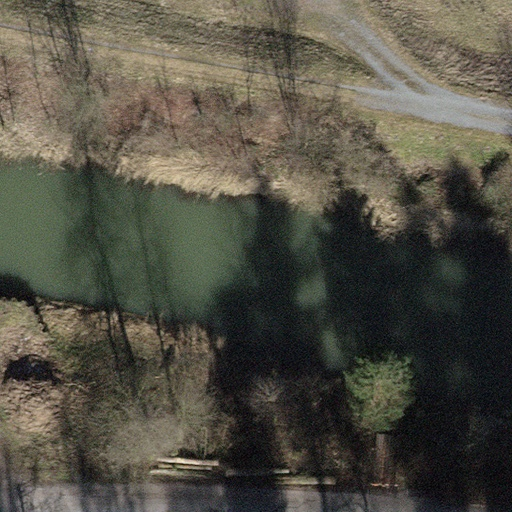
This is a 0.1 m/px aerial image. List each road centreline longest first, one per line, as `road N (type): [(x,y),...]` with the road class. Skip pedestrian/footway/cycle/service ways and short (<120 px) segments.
road 1 (track): [(511,124),(0,33)]
road 2 (track): [(381,511),(243,501),(0,506)]
road 3 (track): [(437,111),(316,0)]
